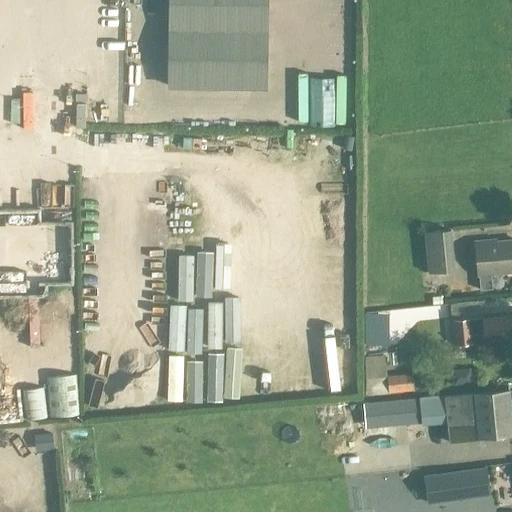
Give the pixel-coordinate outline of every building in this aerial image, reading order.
[(170,0),(169,87),(265,89),(266,0),(170,0)] [(39,86),(26,86),(26,121),(40,121),(39,86)] [(428,274),(455,272),(451,230),(424,233),(428,274)] [(511,272),(511,242),(491,244),(491,242),(475,244),(478,276),(511,272)] [(44,289),(0,289),(0,308),(41,308),(41,318),(70,317),(69,278),(44,278),(44,289)] [(394,333),(393,293),(371,294),(372,334),(394,333)] [(510,339),(511,338),(511,316),(493,318),(493,319),(482,320),(484,341),(495,340),(495,344),(511,343),(510,339)] [(471,344),(469,321),(454,322),(456,346),(471,344)] [(388,355),(366,357),(366,396),(390,394),(414,391),(412,374),(388,377),(388,355)] [(418,356),(400,358),(401,368),(419,366),(418,356)] [(45,412),(70,411),(68,369),(43,371),(45,412)] [(16,415),(34,414),(33,383),(15,384),(16,415)] [(511,435),(511,427),(509,392),(473,395),(473,394),(444,397),(420,399),(423,426),(447,423),(448,443),(478,441),(478,439),(511,435)] [(382,427),(413,424),(411,400),(380,403),(382,427)] [(428,504),(489,495),(486,470),(425,479),(428,504)]
